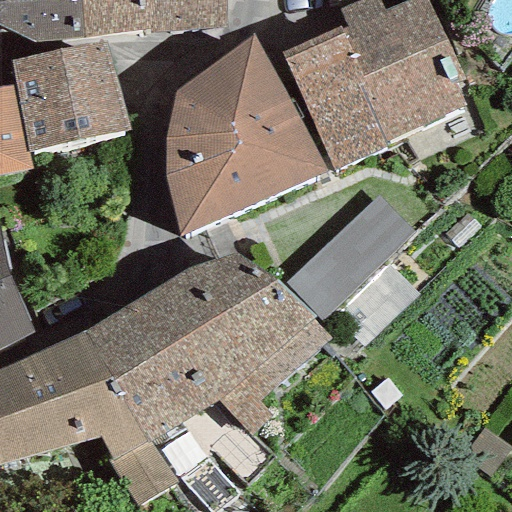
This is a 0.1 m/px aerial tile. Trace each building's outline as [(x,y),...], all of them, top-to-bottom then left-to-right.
[(79,42),(77,0),(0,0),(0,25),(32,40),(79,42)] [(77,0),(79,42),(142,32),(224,32),(223,0),(77,0)] [(424,0),(411,0),(385,12),(378,0),(367,0),(339,11),(345,27),(282,52),(333,173),(386,149),(384,144),(464,108),(455,88),(466,83),(424,0)] [(166,183),(180,244),(327,178),(254,35),(177,96),(164,146),(166,183)] [(104,46),(10,59),(15,84),(28,149),(128,131),(104,46)] [(0,178),(32,170),(28,149),(15,84),(0,87),(0,178)] [(327,314),(341,301),(371,333),(420,287),(390,255),(418,228),(381,189),(290,275),(327,314)] [(0,347),(31,334),(0,235),(0,347)] [(233,254),(183,272),(279,375),(329,336),(233,254)] [(183,272),(130,304),(197,412),(218,398),(249,439),(269,416),(258,394),(279,375),(183,272)] [(150,446),(197,412),(130,304),(84,332),(146,439),(150,446)] [(84,332),(24,361),(60,447),(100,437),(110,460),(146,439),(84,332)] [(0,466),(60,447),(24,361),(0,371),(0,466)] [(150,446),(146,439),(110,460),(137,507),(175,485),(150,446)]
